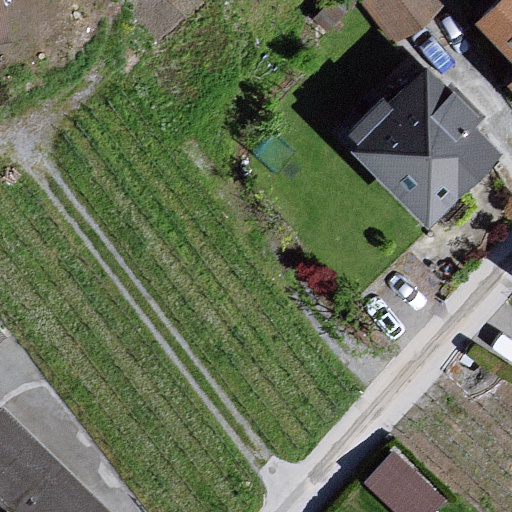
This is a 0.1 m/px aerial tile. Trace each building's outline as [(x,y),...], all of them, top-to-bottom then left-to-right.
[(0,0),(0,27),(14,25),(8,0),(0,0)] [(362,0),(388,42),(446,7),(441,0),(362,0)] [(511,0),(501,0),(472,28),(511,69),(511,0)] [(347,135),(433,223),(508,149),(423,62),(347,135)] [(0,511),(106,511),(3,413),(0,416),(0,511)] [(411,511),(419,511),(445,486),(393,436),(364,466),(411,511)]
